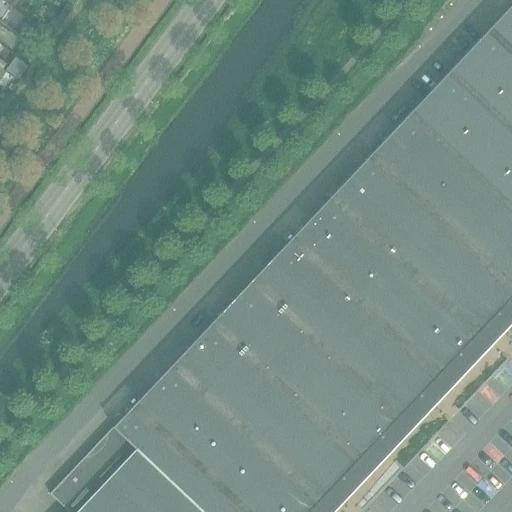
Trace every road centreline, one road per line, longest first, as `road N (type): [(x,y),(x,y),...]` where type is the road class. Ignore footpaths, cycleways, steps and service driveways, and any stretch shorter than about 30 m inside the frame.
road 1 (unclassified): [(0,504),(469,0)]
road 2 (secondary): [(0,276),(207,0)]
